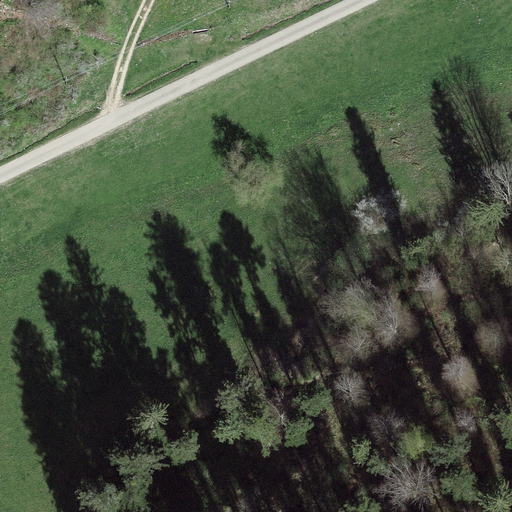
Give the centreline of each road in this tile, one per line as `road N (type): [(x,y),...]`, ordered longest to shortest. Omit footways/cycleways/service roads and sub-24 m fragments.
road 1 (unclassified): [(0,175),(365,0)]
road 2 (track): [(106,124),(149,0)]
